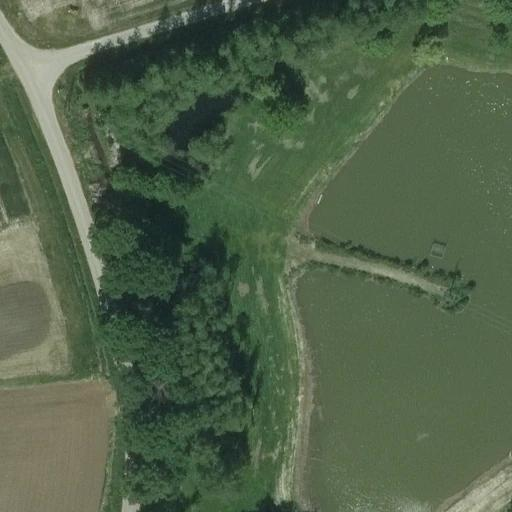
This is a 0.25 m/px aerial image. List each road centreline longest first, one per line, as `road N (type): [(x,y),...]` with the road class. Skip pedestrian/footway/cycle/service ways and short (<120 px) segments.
road 1 (unclassified): [(130,511),(140,403),(34,67),(0,8)]
road 2 (track): [(34,67),(221,0)]
